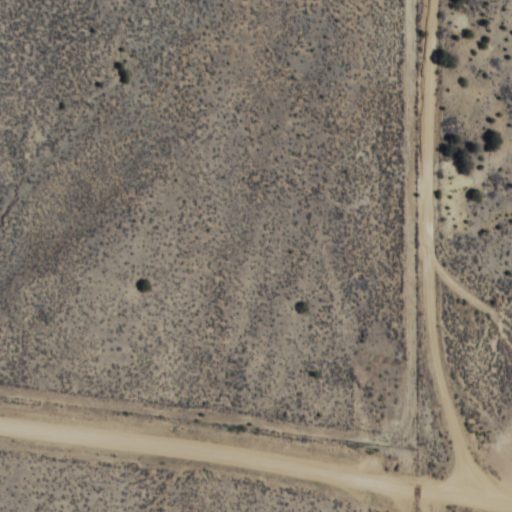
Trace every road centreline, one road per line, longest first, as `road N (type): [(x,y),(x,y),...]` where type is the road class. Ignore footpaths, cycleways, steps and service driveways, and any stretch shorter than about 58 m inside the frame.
road 1 (residential): [(286,463),(0,428)]
road 2 (residential): [(511,501),(458,484),(286,463)]
